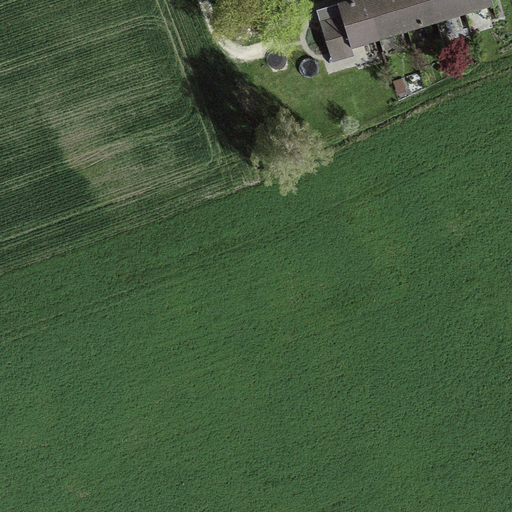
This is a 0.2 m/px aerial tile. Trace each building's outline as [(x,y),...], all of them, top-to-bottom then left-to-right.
[(331,52),(380,37),(368,0),(357,0),(319,12),(331,52)] [(408,28),(399,0),(368,0),(380,37),(408,28)] [(399,0),(408,28),(437,20),(430,0),(399,0)] [(465,11),(461,0),(430,0),(437,20),(465,11)] [(461,0),(465,11),(493,2),(492,0),(461,0)]
